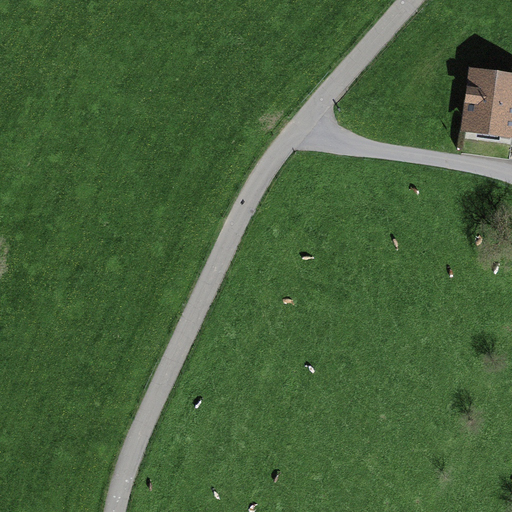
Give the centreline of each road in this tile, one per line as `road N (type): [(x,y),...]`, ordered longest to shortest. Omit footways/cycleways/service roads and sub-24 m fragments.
road 1 (residential): [(119,511),(131,449),(253,180),(413,0)]
road 2 (track): [(511,180),(315,143),(292,131)]
